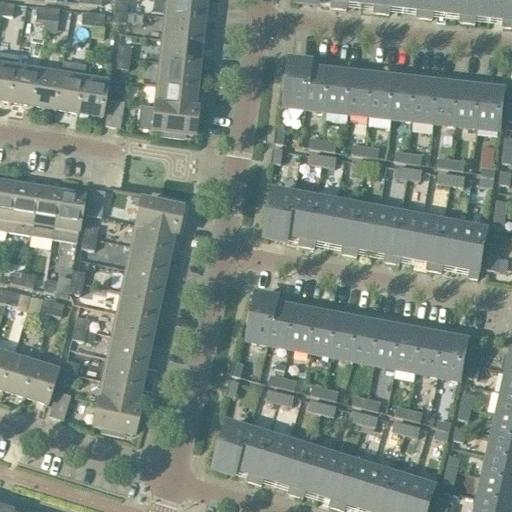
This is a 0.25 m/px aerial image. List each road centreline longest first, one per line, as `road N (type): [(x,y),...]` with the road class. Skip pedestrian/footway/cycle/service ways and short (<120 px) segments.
road 1 (residential): [(494,303),(226,252)]
road 2 (residential): [(511,49),(261,20)]
road 3 (residential): [(226,252),(261,20)]
road 4 (residential): [(171,479),(226,252)]
road 5 (residential): [(171,479),(0,426)]
road 6 (residential): [(119,155),(0,136)]
